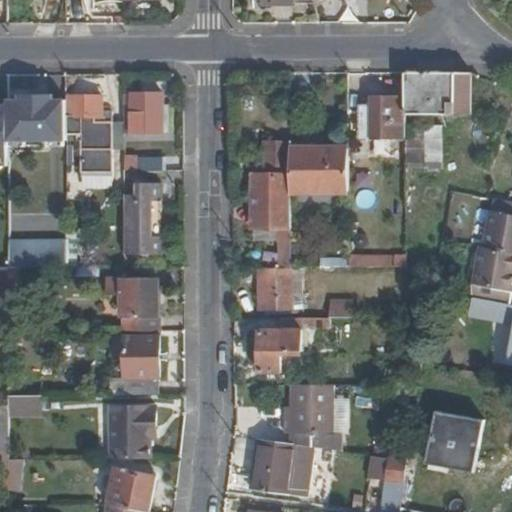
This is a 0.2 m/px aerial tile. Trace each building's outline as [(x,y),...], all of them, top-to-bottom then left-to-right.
[(315,3),(322,23),(331,23),(323,0),(318,0),(314,1),(315,3)] [(469,98),(474,74),(407,73),(407,98),(407,113),(407,115),(466,115),(469,98)] [(164,93),(126,94),(126,118),(126,125),(126,133),(164,133),(164,93)] [(9,141),(68,141),(68,128),(68,100),(55,100),(55,94),(22,94),(22,101),(9,101),(9,104),(9,122),(9,141)] [(114,175),(114,150),(114,125),(104,125),(103,112),(103,96),(72,97),(73,116),(69,116),(69,138),(82,138),(82,176),(114,175)] [(407,125),(407,115),(407,113),(407,98),(374,98),(374,107),(362,107),(361,137),(377,137),(377,144),(389,144),(389,137),(407,137),(407,125)] [(0,104),(0,156),(8,157),(9,141),(9,122),(9,104),(0,104)] [(114,112),(103,112),(104,125),(114,125),(114,112)] [(114,150),(126,150),(126,133),(126,125),(114,125),(114,150)] [(444,126),(407,125),(407,137),(407,155),(428,155),(428,179),(439,179),(440,169),(444,169),(444,126)] [(314,141),(292,140),(292,143),(292,149),(314,149),(314,141)] [(255,218),(255,267),(278,267),(292,267),(292,216),(292,191),(292,149),(292,143),(266,143),(265,175),(256,175),(255,213),(266,213),(266,218),(255,218)] [(349,188),(349,149),(314,149),(292,149),(292,191),(349,192),(349,188)] [(407,178),(428,179),(428,155),(407,155),(407,161),(407,178)] [(139,171),(164,171),(164,158),(139,158),(139,171)] [(129,237),(158,237),(157,201),(166,200),(166,183),(138,184),(139,200),(129,200),(129,237)] [(385,219),(400,219),(399,198),(385,199),(385,219)] [(511,200),(496,198),(487,245),(511,249),(511,200)] [(22,266),(68,266),(68,240),(9,241),(9,266),(22,266)] [(511,249),(487,245),(483,244),(474,295),(476,296),(497,300),(511,302),(511,300),(511,249)] [(350,267),(384,267),(384,257),(350,257),(350,259),(350,267)] [(384,267),(407,267),(407,257),(384,257),(384,267)] [(321,259),(321,267),(350,267),(350,259),(321,259)] [(9,266),(0,266),(0,330),(10,330),(10,314),(9,287),(9,266)] [(22,287),(22,266),(9,266),(9,287),(22,287)] [(294,310),(294,309),(294,294),(294,268),(260,268),(260,310),(294,310)] [(304,268),(294,268),(294,294),(304,294),(304,268)] [(128,317),(160,317),(160,277),(126,278),(126,269),(120,269),(120,283),(126,283),(126,301),(120,301),(120,312),(126,312),(126,317),(128,317)] [(294,294),(294,309),(304,309),(304,294),(294,294)] [(476,296),(474,310),(494,314),(497,300),(476,296)] [(511,302),(497,300),(494,314),(494,318),(511,321),(511,302)] [(332,317),(355,317),(355,301),(332,301),(332,317)] [(10,330),(23,330),(23,314),(10,314),(10,330)] [(129,330),(160,330),(160,317),(128,317),(129,330)] [(261,372),(283,372),(283,352),(305,352),(305,319),(282,318),(282,330),(261,331),(261,372)] [(332,328),(331,319),(313,319),(313,328),(332,328)] [(152,394),(161,394),(160,335),(122,335),(121,346),(127,346),(127,394),(152,394)] [(338,433),(335,384),(293,384),(291,433),(294,433),(294,444),(296,444),(341,451),(340,433),(338,433)] [(43,414),(43,395),(10,395),(10,403),(11,415),(43,414)] [(0,432),(11,432),(11,415),(10,403),(0,403),(0,432)] [(105,458),(141,458),(143,436),(143,425),(151,425),(151,407),(106,407),(105,458)] [(434,466),(482,472),(489,419),(441,413),(434,466)] [(143,425),(143,436),(150,436),(151,425),(143,425)] [(0,458),(10,458),(11,432),(0,432),(0,458)] [(410,450),(412,436),(397,433),(395,447),(410,450)] [(422,439),(413,437),(404,505),(412,506),(422,439)] [(296,444),(294,444),(260,439),(254,489),(291,494),(296,444)] [(0,485),(6,485),(10,458),(0,458),(0,485)] [(6,485),(6,488),(17,490),(22,458),(10,458),(6,485)] [(408,461),(391,458),(382,511),(401,511),(406,475),(408,461)] [(123,505),(149,510),(156,475),(116,467),(109,503),(119,505),(123,505)]
